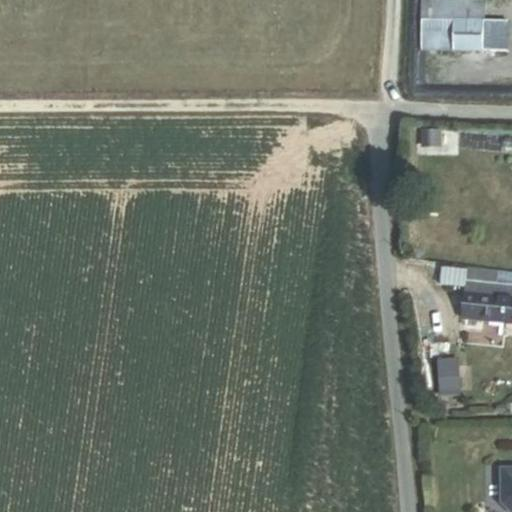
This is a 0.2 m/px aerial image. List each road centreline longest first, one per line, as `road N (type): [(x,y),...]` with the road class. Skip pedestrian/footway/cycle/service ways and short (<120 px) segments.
road 1 (residential): [(403,511),(379,256),(380,106)]
road 2 (track): [(0,109),(380,106)]
road 3 (unclassified): [(380,106),(511,111)]
